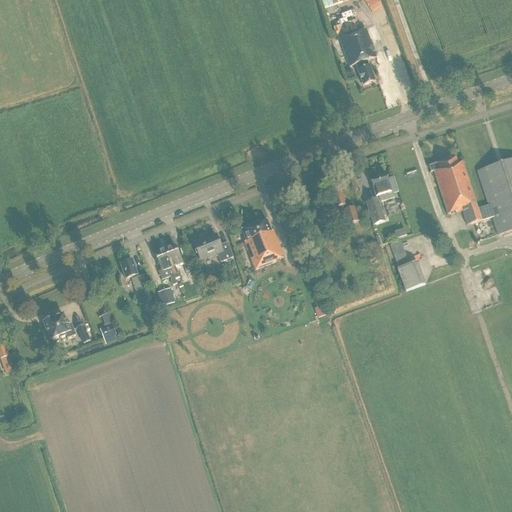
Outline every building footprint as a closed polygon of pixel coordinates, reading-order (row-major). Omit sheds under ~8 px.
[(358,30),(339,37),(350,68),(356,65),(358,71),(363,86),(375,82),(370,67),(368,61),(376,58),(366,29),(358,32),(358,30)] [(482,222),(478,209),(462,162),(457,164),(456,158),(437,164),(429,167),(431,173),(434,172),(448,215),(456,213),(456,214),(463,212),(467,226),(482,222)] [(478,209),(482,222),(492,218),(498,236),(511,231),(511,160),(477,172),(488,206),(478,209)] [(388,180),(386,175),(370,180),(375,196),(377,195),(380,204),(395,199),(394,195),(399,194),(394,178),(388,180)] [(330,192),(337,214),(343,212),(342,207),(346,205),(340,189),(330,192)] [(366,203),(373,226),(385,222),(378,199),(366,203)] [(348,226),(359,223),(354,208),(344,212),(348,226)] [(284,258),(273,231),(271,232),(267,221),(242,230),(246,242),(244,243),(255,271),(276,263),(275,261),(284,258)] [(194,245),(201,260),(217,254),(220,263),(233,258),(227,243),(220,246),(216,236),(194,245)] [(425,285),(424,282),(417,263),(409,265),(400,242),(390,246),(399,269),(397,270),(406,293),(425,285)] [(176,247),(164,251),(175,280),(180,278),(175,267),(182,265),(176,247)] [(175,280),(164,251),(155,255),(162,272),(159,273),(162,281),(170,278),(173,286),(177,285),(175,280)] [(120,265),(126,280),(131,278),(136,292),(140,291),(145,304),(152,302),(147,288),(148,288),(144,276),(138,278),(132,261),(120,265)] [(175,302),(171,289),(154,295),(158,308),(175,302)] [(318,310),(315,311),(318,318),(325,315),(319,299),(314,301),(318,310)] [(53,319),(43,323),(51,341),(59,338),(60,339),(66,337),(67,340),(76,337),(71,324),(68,326),(63,315),(53,320),(53,319)] [(91,342),(84,326),(77,329),(84,344),(85,344),(91,342)] [(13,373),(8,357),(9,357),(5,345),(0,346),(0,356),(1,360),(6,375),(13,373)]
